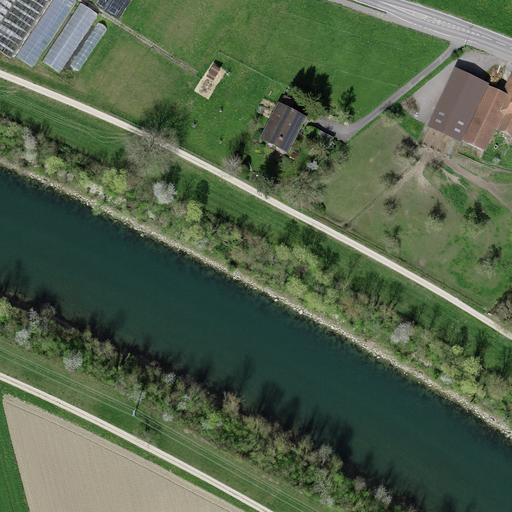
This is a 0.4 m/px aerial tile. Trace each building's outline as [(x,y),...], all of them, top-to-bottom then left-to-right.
[(0,0),(0,53),(9,59),(48,0),(0,0)] [(486,84),(456,71),(430,125),(460,139),(486,84)] [(511,95),(492,86),(466,142),(492,154),(502,133),(511,137),(511,95)] [(296,155),(315,118),(286,102),(266,139),(296,155)] [(322,132),(314,145),(325,152),(333,138),(322,132)]
